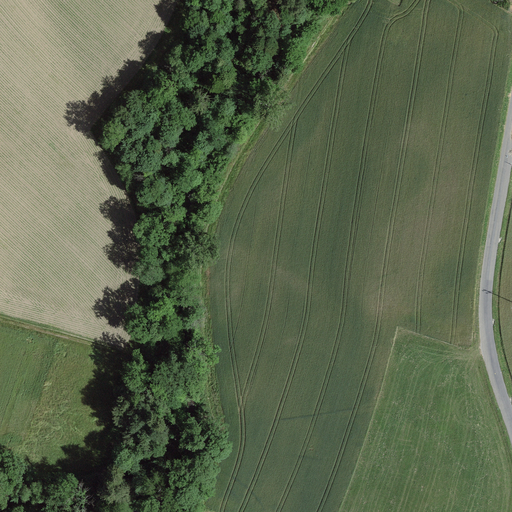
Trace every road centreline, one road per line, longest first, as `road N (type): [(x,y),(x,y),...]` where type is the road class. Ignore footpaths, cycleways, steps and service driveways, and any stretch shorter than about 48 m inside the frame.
road 1 (track): [(341,0),(238,168),(211,247),(212,355),(195,365),(166,365),(0,320)]
road 2 (tertiary): [(511,422),(485,321),(511,125)]
